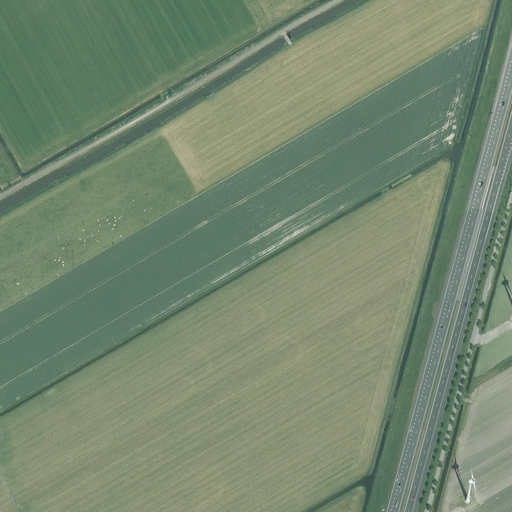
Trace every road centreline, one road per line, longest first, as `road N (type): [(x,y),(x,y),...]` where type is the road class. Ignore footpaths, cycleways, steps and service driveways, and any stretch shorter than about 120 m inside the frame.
road 1 (motorway): [(511,73),(394,511)]
road 2 (motorway): [(408,511),(511,124)]
road 3 (unclassified): [(0,197),(340,0)]
road 4 (unclassified): [(426,511),(511,195)]
